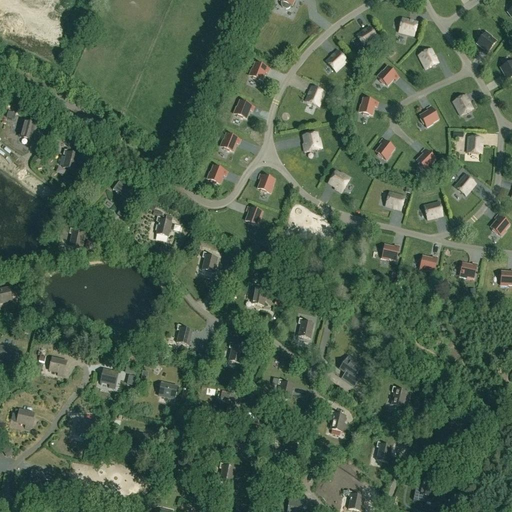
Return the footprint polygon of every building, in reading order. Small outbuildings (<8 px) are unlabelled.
[(290,8),(291,7),(292,7),(294,0),(279,0),(279,2),(281,3),(281,5),(281,7),(282,9),(286,10),(288,10),(290,8)] [(414,37),(418,23),(402,19),(398,33),(414,37)] [(364,49),(377,40),(369,28),(356,36),(364,49)] [(491,38),(485,33),(482,38),(481,37),(478,41),(479,42),(476,45),(484,51),(482,53),(486,56),(496,42),(491,38)] [(425,71),(438,64),(431,50),(418,57),(425,71)] [(336,73),(347,62),(337,52),(326,63),(336,73)] [(511,62),(509,64),(508,63),(503,66),(504,67),(500,69),(505,78),(503,79),(505,83),(511,78),(511,62)] [(268,74),(269,70),(255,64),(252,70),(249,77),(253,78),(253,80),(258,82),(258,80),(262,82),(265,73),(268,74)] [(399,78),(387,68),(382,73),(377,78),(381,81),(380,82),(384,86),(385,84),(387,87),(394,80),(396,82),(399,78)] [(319,108),(325,93),(311,88),(305,102),(319,108)] [(460,117),(473,110),(466,96),(453,103),(460,117)] [(377,108),(378,104),(363,100),(361,107),(360,106),(359,113),(363,114),(363,116),(368,117),(368,116),(372,117),(374,107),(377,108)] [(252,112),(254,108),(239,102),(237,109),(236,108),(233,115),(238,117),(237,118),(242,120),(243,118),(246,120),(250,111),(252,112)] [(433,125),(433,124),(438,121),(430,107),(427,110),(428,112),(420,117),(422,120),(420,121),(423,125),(424,125),(427,129),(433,125)] [(32,141),(36,126),(23,123),(19,138),(32,141)] [(318,140),(317,134),(302,137),(304,145),(303,146),(304,153),(322,150),(319,139),(318,140)] [(239,145),(241,141),(226,135),(223,141),(220,148),(224,149),(224,151),(228,153),(229,151),(233,153),(237,144),(239,145)] [(52,147),(59,147),(60,139),(52,138),(52,147)] [(481,155),(482,139),(468,138),(467,154),(481,155)] [(386,161),(391,156),(390,155),(394,150),(382,140),(379,144),(381,145),(375,153),(379,155),(378,156),(382,160),(383,158),(386,161)] [(294,141),(285,144),(287,150),(296,147),(294,141)] [(426,172),(431,166),(436,161),(424,150),(421,153),(423,155),(416,162),(419,165),(418,166),(422,169),(423,168),(426,172)] [(75,172),(78,156),(67,154),(68,152),(64,151),(63,156),(66,157),(63,169),(75,172)] [(226,177),(228,173),(213,167),(210,174),(210,173),(207,180),(211,182),(211,183),(215,185),(216,184),(220,185),(223,176),(226,177)] [(458,167),(453,174),(458,178),(464,171),(458,167)] [(340,175),(335,172),(328,185),(335,189),(335,190),(341,194),(350,179),(341,174),(340,175)] [(271,195),(273,188),(272,188),(275,181),(260,176),(258,180),(261,181),(257,190),(261,191),(261,192),(266,194),(266,193),(271,195)] [(466,197),(476,185),(464,176),(454,188),(466,197)] [(123,220),(140,198),(125,187),(125,186),(121,182),(120,184),(118,183),(113,191),(116,193),(115,193),(118,195),(127,201),(117,216),(123,220)] [(401,212),(405,197),(389,193),(385,207),(401,212)] [(427,221),(443,217),(439,203),(423,207),(427,221)] [(258,227),(261,221),(260,220),(263,214),(248,208),(246,212),(249,213),(245,222),(249,224),(249,225),(253,227),(254,225),(258,227)] [(501,237),(506,232),(505,231),(510,226),(498,216),(495,219),(497,221),(490,228),(493,231),(492,232),(496,235),(497,234),(501,237)] [(168,238),(172,223),(161,221),(161,218),(157,218),(156,223),(159,223),(156,236),(168,238)] [(81,250),(85,235),(74,232),(74,230),(70,229),(69,234),(72,235),(69,247),(81,250)] [(396,262),(399,246),(395,246),(394,248),(385,246),(384,250),(383,250),(382,255),(383,255),(382,260),(389,261),(389,260),(396,262)] [(214,274),(217,259),(206,256),(207,254),(203,253),(202,259),(205,259),(202,271),(214,274)] [(433,273),(437,258),(433,257),(432,259),(423,257),(422,261),(421,261),(419,266),(421,266),(420,271),(426,272),(427,272),(433,273)] [(473,280),(477,265),(473,264),(472,266),(463,264),(462,268),(460,268),(459,273),(461,273),(460,278),(466,279),(467,279),(473,280)] [(511,286),(511,270),(511,271),(511,273),(501,273),(501,277),(500,277),(499,282),(501,282),(500,287),(507,287),(508,286),(511,286)] [(264,306),(267,291),(255,289),(256,287),(252,286),(251,292),(254,292),(252,304),(264,306)] [(0,304),(11,302),(8,289),(0,290),(0,304)] [(23,318),(29,322),(32,315),(26,312),(23,318)] [(310,340),(313,325),(302,322),(303,320),(299,320),(298,325),(301,325),(298,338),(310,340)] [(188,347),(192,332),(181,329),(182,327),(178,326),(177,331),(179,332),(176,344),(188,347)] [(241,364),(244,349),(233,346),(234,344),(230,344),(229,349),(231,349),(229,361),(241,364)] [(11,366),(15,351),(0,348),(0,360),(6,362),(6,365),(11,366)] [(348,358),(340,370),(345,374),(342,379),(354,387),(360,379),(355,376),(359,371),(354,367),(356,364),(348,358)] [(63,378),(66,363),(52,360),(49,371),(58,373),(57,376),(63,378)] [(114,389),(118,375),(103,371),(101,383),(109,385),(109,388),(114,389)] [(290,401),(293,386),(282,384),(283,382),(279,381),(278,386),(280,387),(277,399),(290,401)] [(174,400),(177,388),(161,384),(159,397),(174,400)] [(403,409),(407,393),(396,391),(396,389),(393,388),(391,393),(394,394),(391,406),(403,409)] [(313,404),(315,397),(303,393),(301,400),(313,404)] [(231,420),(234,405),(223,403),(224,400),(220,400),(219,405),(222,405),(219,418),(231,420)] [(395,412),(398,418),(404,415),(401,409),(395,412)] [(30,430),(34,415),(19,412),(16,423),(25,425),(25,428),(30,430)] [(342,433),(346,417),(335,415),(335,413),(331,412),(330,417),(333,418),(330,430),(342,433)] [(90,439),(94,425),(79,421),(76,433),(85,435),(84,438),(90,439)] [(453,441),(457,426),(446,424),(446,421),(442,421),(441,426),(444,426),(441,438),(453,441)] [(146,452),(149,438),(134,434),(132,446),(141,448),(140,451),(146,452)] [(294,462),(298,446),(287,444),(287,442),(284,441),(282,446),(285,447),(282,459),(294,462)] [(388,464),(392,449),(381,446),(381,444),(378,443),(376,449),(379,449),(376,461),(388,464)] [(13,455),(9,448),(5,451),(9,457),(13,455)] [(231,485),(234,470),(223,467),(224,465),(220,464),(219,469),(222,470),(219,482),(231,485)] [(43,490),(46,475),(32,472),(29,484),(38,486),(37,489),(43,490)] [(430,498),(433,483),(422,480),(423,478),(419,477),(418,483),(421,483),(418,495),(430,498)] [(356,511),(360,511),(363,497),(352,495),(352,493),(349,492),(348,498),(350,498),(348,510),(356,511)] [(304,511),(306,503),(294,501),(295,499),(290,498),(289,501),(291,501),(289,511),(304,511)]
